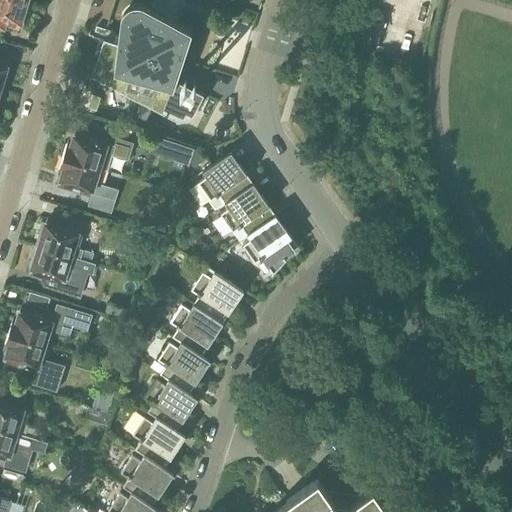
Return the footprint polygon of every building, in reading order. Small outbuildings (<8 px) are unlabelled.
[(24,11),(28,1),(25,0),(0,0),(0,27),(4,29),(6,21),(15,24),(20,26),(20,24),(23,24),(27,12),(24,11)] [(104,39),(92,76),(128,94),(131,82),(141,85),(137,99),(154,107),(159,96),(168,100),(164,113),(176,119),(178,119),(182,119),(187,118),(190,116),(193,113),(196,108),(202,94),(193,90),(195,85),(185,80),(182,84),(174,80),(178,69),(190,31),(140,5),(138,5),(136,5),(133,6),(131,6),(129,7),(127,8),(126,10),(124,12),(123,13),(122,14),(122,16),(120,27),(119,35),(113,33),(110,41),(104,39)] [(96,32),(95,36),(104,39),(110,41),(113,33),(114,31),(97,26),(95,31),(96,32)] [(0,88),(0,89),(3,80),(6,80),(9,68),(7,67),(8,65),(0,62),(0,88)] [(68,142),(63,157),(99,168),(108,170),(113,154),(124,158),(127,149),(75,133),(71,143),(68,142)] [(154,136),(149,153),(189,165),(194,148),(154,136)] [(225,204),(254,183),(231,151),(202,171),(206,176),(197,182),(210,200),(218,194),(225,204)] [(95,182),(99,168),(63,157),(59,171),(62,172),(59,183),(115,200),(119,189),(95,182)] [(276,215),(254,183),(225,204),(228,208),(220,213),(233,231),(241,226),(247,235),(276,215)] [(152,229),(163,233),(168,219),(156,215),(152,229)] [(276,215),(247,235),(250,239),(242,245),(255,263),(263,257),(273,271),(286,258),(284,255),(298,246),(276,215)] [(42,234),(38,246),(91,261),(94,253),(82,249),(82,250),(74,247),(79,230),(73,229),(74,226),(62,222),(61,225),(46,221),(46,223),(43,222),(39,234),(42,234)] [(32,256),(29,267),(32,268),(31,271),(44,275),(43,281),(45,286),(79,296),(87,271),(91,273),(94,263),(91,262),(91,261),(38,246),(35,257),(32,256)] [(146,254),(143,263),(156,267),(159,258),(146,254)] [(143,263),(140,275),(152,278),(156,267),(143,263)] [(223,321),(243,289),(214,271),(210,276),(202,271),(190,289),(198,294),(193,302),(223,321)] [(46,308),(50,298),(26,291),(23,301),(46,308)] [(202,354),(223,321),(193,302),(189,308),(181,303),(169,321),(177,326),(171,336),(180,342),(180,341),(202,354)] [(108,303),(105,314),(139,324),(143,313),(108,303)] [(13,318),(9,333),(45,344),(49,329),(69,335),(72,325),(87,330),(92,314),(57,304),(52,319),(20,309),(17,320),(13,318)] [(9,333),(4,347),(8,349),(5,359),(37,369),(33,382),(50,387),(57,363),(41,358),(45,344),(9,333)] [(121,334),(113,360),(125,363),(133,337),(121,334)] [(210,359),(202,354),(180,341),(180,342),(177,346),(169,341),(157,359),(165,364),(159,374),(167,379),(168,378),(189,392),(210,359)] [(388,352),(386,349),(381,342),(371,349),(378,359),(388,352)] [(156,415),(177,429),(197,397),(189,392),(168,378),(167,379),(165,383),(156,378),(144,397),(153,402),(147,411),(155,417),(156,415)] [(100,397),(96,396),(93,406),(108,411),(111,400),(100,397)] [(0,427),(25,435),(28,426),(28,424),(20,421),(24,407),(18,405),(19,402),(7,399),(7,402),(0,399),(0,427)] [(85,418),(108,426),(112,413),(108,412),(97,408),(88,406),(85,418)] [(144,453),(164,467),(185,434),(177,429),(156,415),(155,417),(152,421),(144,416),(132,434),(140,439),(134,449),(143,455),(144,453)] [(28,426),(25,435),(36,438),(39,429),(28,426)] [(0,457),(2,458),(3,455),(7,457),(5,464),(25,470),(32,448),(43,451),(46,441),(36,438),(25,435),(0,427),(0,457)] [(88,470),(96,458),(79,453),(76,467),(88,470)] [(173,472),(164,467),(144,453),(143,455),(140,459),(132,454),(120,472),(128,477),(122,487),(130,493),(131,491),(152,505),(173,472)] [(272,511),(391,511),(373,487),(353,501),(349,496),(337,494),(332,497),(317,477),(285,500),(287,502),(272,511)] [(159,511),(160,510),(152,505),(131,491),(130,493),(128,496),(119,491),(107,510),(110,511),(159,511)] [(0,511),(7,511),(11,500),(0,496),(0,511)]
